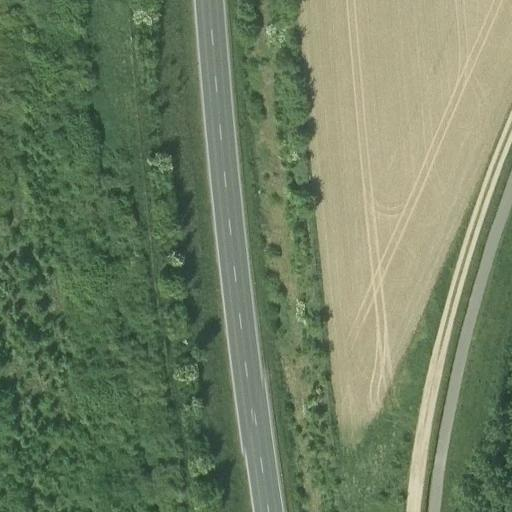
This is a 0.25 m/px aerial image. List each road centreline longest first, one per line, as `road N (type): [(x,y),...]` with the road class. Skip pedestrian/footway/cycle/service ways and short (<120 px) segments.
road 1 (primary): [(268,511),(212,0)]
road 2 (track): [(412,511),(438,359),(511,125)]
road 3 (track): [(431,511),(477,289),(511,198)]
